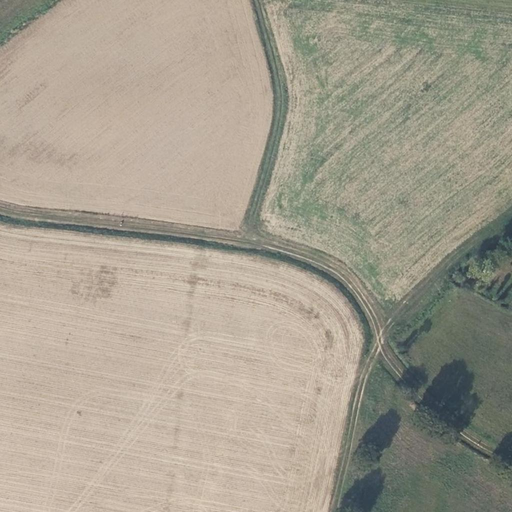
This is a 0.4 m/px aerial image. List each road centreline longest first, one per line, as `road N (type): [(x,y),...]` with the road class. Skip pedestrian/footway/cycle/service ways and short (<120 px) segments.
road 1 (track): [(332,511),(379,339),(466,249),(511,215)]
road 2 (track): [(248,242),(333,269),(374,317),(387,362),(454,427),(511,460)]
road 3 (track): [(248,242),(279,84),(257,0)]
